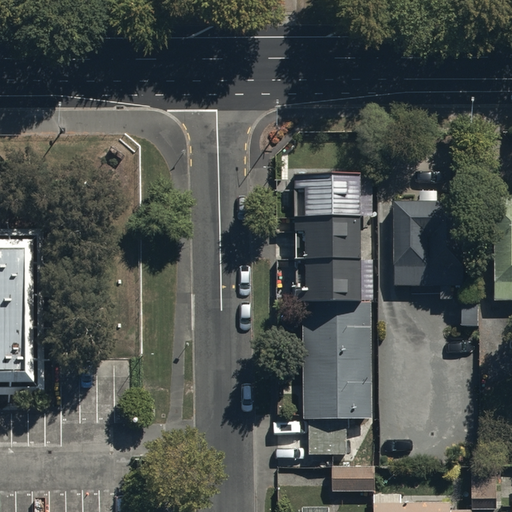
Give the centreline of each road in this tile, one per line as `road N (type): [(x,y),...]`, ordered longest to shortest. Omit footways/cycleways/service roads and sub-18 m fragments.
road 1 (residential): [(222,511),(221,59)]
road 2 (primary): [(511,57),(221,59)]
road 3 (primary): [(221,59),(0,60)]
